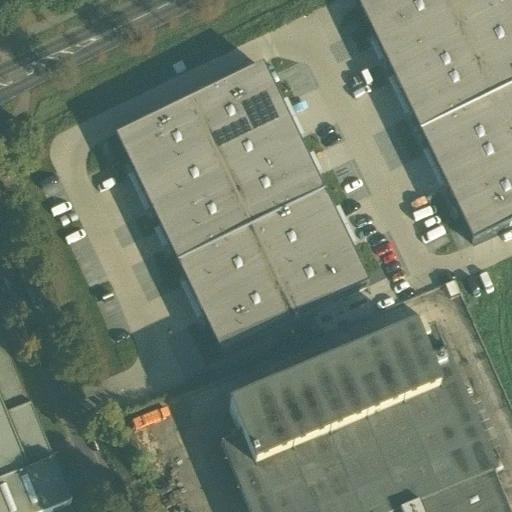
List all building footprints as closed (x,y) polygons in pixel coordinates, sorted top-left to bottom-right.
[(511,0),(373,0),(357,8),(472,246),(511,226),(511,0)] [(262,69),(114,140),(220,360),(368,289),(262,69)] [(409,511),(475,485),(492,478),(496,477),(495,475),(494,475),(446,357),(445,355),(434,328),(414,336),(414,334),(395,342),(395,343),(246,405),(246,404),(228,412),(240,441),(220,449),(220,450),(221,450),(246,511),(409,511)] [(0,403),(6,419),(30,409),(0,336),(0,403)] [(0,486),(53,465),(30,409),(6,419),(0,403),(0,486)] [(0,511),(55,511),(70,506),(53,465),(0,486),(0,511)] [(506,511),(492,478),(475,485),(409,511),(506,511)]
